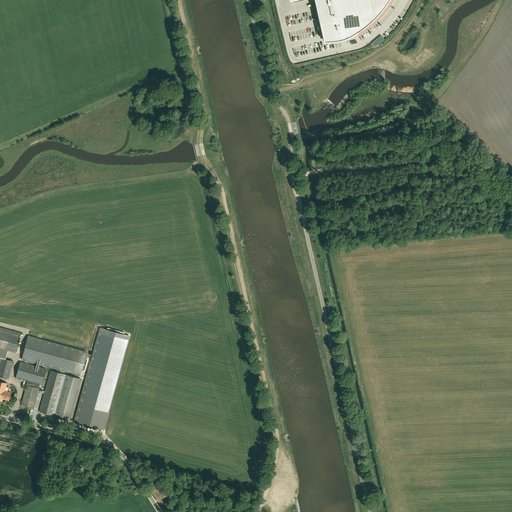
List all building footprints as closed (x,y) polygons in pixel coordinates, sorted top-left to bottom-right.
[(315,0),(322,27),(325,41),(330,41),(335,41),(340,40),(346,38),(351,36),(356,33),(361,29),(366,26),(371,22),(376,17),(380,12),(385,6),(389,0),(315,0)] [(0,327),(0,348),(15,353),(21,333),(0,327)] [(107,328),(107,329),(106,331),(100,329),(74,421),(104,430),(129,337),(123,336),(123,335),(124,335),(124,333),(124,332),(116,330),(115,333),(114,333),(115,330),(107,328)] [(26,385),(27,385),(22,405),(32,407),(38,384),(42,385),(46,369),(38,367),(39,364),(80,375),(86,352),(28,336),(21,359),(37,364),(36,367),(20,362),(16,378),(27,381),(26,385)] [(0,376),(8,379),(13,361),(1,358),(0,362),(0,376)] [(39,412),(70,420),(81,379),(51,371),(39,412)] [(5,391),(5,388),(7,383),(0,381),(0,400),(2,401),(3,398),(5,398),(4,399),(9,400),(11,393),(5,391)] [(167,495),(162,487),(157,490),(163,498),(167,495)]
